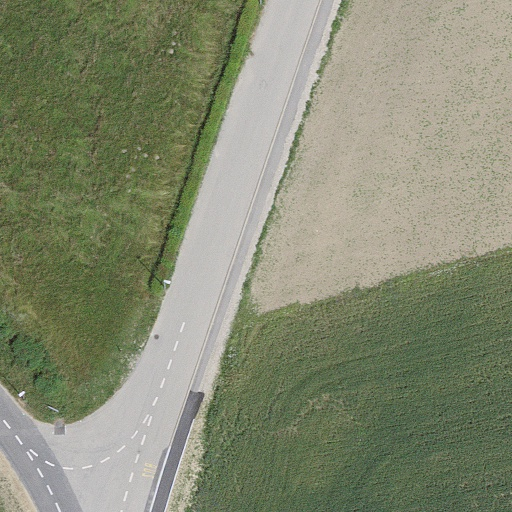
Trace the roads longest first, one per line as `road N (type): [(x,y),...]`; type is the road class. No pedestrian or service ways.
road 1 (unclassified): [(127,511),(294,0)]
road 2 (unclassified): [(88,511),(0,417)]
